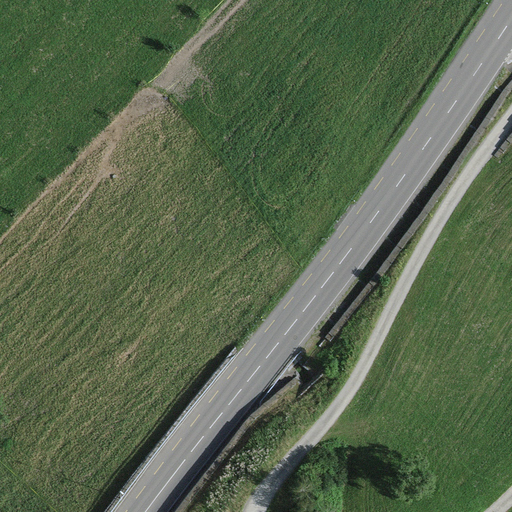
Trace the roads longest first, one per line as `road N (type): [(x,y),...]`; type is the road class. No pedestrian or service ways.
road 1 (tertiary): [(157,511),(361,248),(511,33)]
road 2 (track): [(511,130),(450,208),(332,429),(257,511)]
